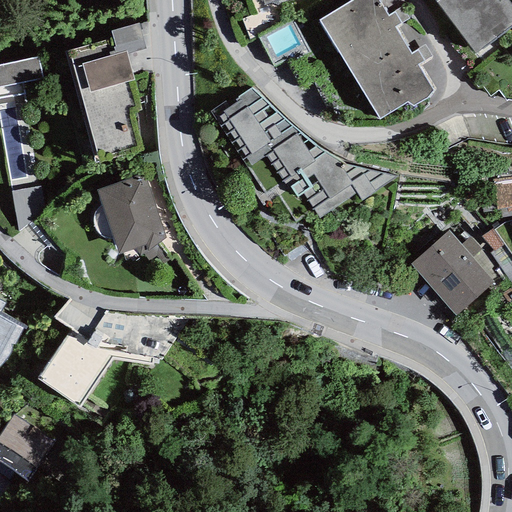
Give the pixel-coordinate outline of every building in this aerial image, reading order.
[(378,0),(352,0),(318,20),(379,120),(407,102),(413,107),(428,97),(433,92),(417,64),(423,60),(418,51),(411,55),(395,28),(401,23),(394,12),(388,16),(378,0)] [(435,0),(474,53),(511,25),(511,6),(507,0),(435,0)] [(111,32),(113,38),(117,54),(126,52),(127,55),(146,49),(139,24),(111,32)] [(113,38),(66,51),(64,52),(96,163),(143,150),(132,112),(136,111),(128,82),(134,80),(127,55),(126,52),(117,54),(113,38)] [(38,57),(0,64),(0,98),(24,94),(22,83),(42,80),(38,57)] [(263,101),(252,89),(237,97),(235,94),(210,112),(247,168),(266,156),(287,188),(290,186),(296,198),(303,193),(319,218),(356,194),(361,201),(375,192),(374,191),(395,176),(388,176),(381,174),(369,171),(354,167),(339,162),(331,156),(318,147),(308,139),(296,129),(285,121),(273,111),(263,101)] [(144,174),(96,190),(102,206),(99,208),(97,210),(94,215),(93,219),(93,224),(95,229),(98,234),(102,237),(106,239),(109,239),(113,239),(118,255),(132,249),(139,257),(144,254),(148,261),(162,253),(156,246),(166,238),(144,174)] [(511,177),(493,179),(497,207),(507,206),(507,210),(511,209),(511,177)] [(44,210),(40,186),(10,191),(17,230),(44,210)] [(448,231),(410,264),(456,316),(493,283),(471,258),(481,250),(470,238),(461,245),(448,231)] [(70,291),(56,308),(88,333),(101,317),(70,291)] [(0,312),(5,304),(0,301),(0,367),(23,325),(0,312)] [(141,315),(105,311),(86,342),(69,330),(37,379),(79,407),(112,359),(157,364),(185,318),(141,315)] [(62,429),(23,402),(0,435),(0,464),(25,482),(62,429)] [(15,511),(13,500),(0,502),(0,511),(15,511)]
